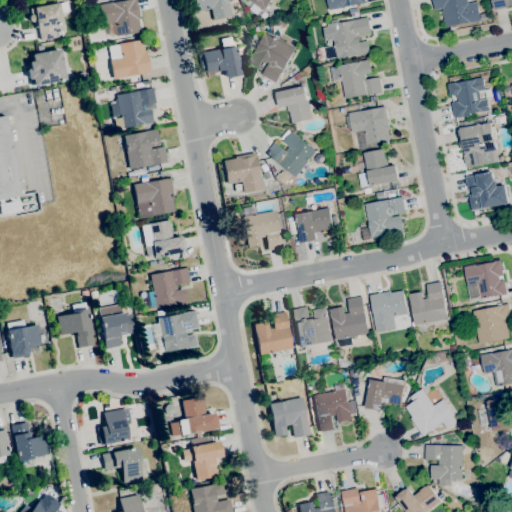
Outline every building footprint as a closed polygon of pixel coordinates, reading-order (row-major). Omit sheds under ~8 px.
[(116,36),(113,22),(102,24),(98,5),(123,0),(134,0),(138,19),(137,19),(139,31),(116,36)] [(199,20),(197,11),(195,11),(192,0),(227,0),(231,15),(212,19),(212,17),(199,20)] [(271,0),(265,10),(250,0),(271,0)] [(329,10),(326,0),(365,0),(366,3),(329,10)] [(446,27),(442,8),(434,10),(432,0),(467,0),(468,3),(477,1),(481,20),(446,27)] [(493,10),(491,0),(511,0),(511,2),(507,3),(508,7),(493,10)] [(39,40),(37,26),(34,26),(33,21),(30,21),(28,20),(27,19),(27,17),(28,15),(29,14),(29,8),(57,2),(63,30),(53,32),(54,37),(39,40)] [(253,16),(248,8),(253,5),(258,13),(253,16)] [(338,58),(335,44),(334,44),(333,39),(328,40),(328,39),(325,40),(323,28),(328,27),(327,24),(332,23),(332,21),(339,19),(339,21),(342,20),(342,22),(368,17),(372,33),(358,36),(358,38),(360,38),(360,42),(369,40),(371,52),(338,58)] [(276,83),(262,75),(269,63),(267,62),(263,69),(248,61),(265,32),(295,49),(276,83)] [(112,79),(108,60),(109,60),(107,46),(117,44),(117,43),(140,38),(143,51),(144,50),(149,73),(144,73),(112,79)] [(225,78),(223,70),(217,71),(216,69),(205,72),(201,53),(234,46),(240,74),(225,78)] [(30,85),(28,78),(27,78),(25,69),(28,68),(27,62),(32,61),(30,54),(58,48),(64,78),(30,85)] [(345,98),(339,64),(370,59),(373,72),(365,74),(366,79),(380,77),(382,92),(345,98)] [(82,80),(80,80),(78,78),(77,75),(78,73),(81,72),(83,72),(85,74),(86,77),(84,79),(82,80)] [(296,81),(292,76),(298,72),(301,77),(296,81)] [(454,118),(451,103),(458,101),(457,94),(450,95),(448,84),(483,77),(486,90),(478,91),(480,100),(487,99),(489,109),(470,113),(471,115),(454,118)] [(292,123),(290,111),(288,111),(287,105),(280,107),(276,92),(304,85),(312,118),(292,123)] [(106,133),(105,126),(115,124),(114,119),(120,118),(115,95),(151,88),(154,101),(140,104),(141,110),(149,109),(151,122),(149,122),(150,126),(139,128),(139,124),(115,129),(116,131),(106,133)] [(382,145),(382,141),(367,144),(365,134),(359,135),(359,131),(351,132),(350,129),(349,129),(346,116),(349,116),(348,113),(385,106),(389,127),(387,127),(390,139),(388,140),(389,144),(382,145)] [(0,213),(0,115),(5,115),(20,195),(15,196),(16,200),(18,200),(20,210),(0,213)] [(467,167),(466,164),(465,165),(463,155),(465,155),(464,149),(461,149),(459,141),(461,140),(459,130),(460,130),(460,128),(491,122),(496,150),(483,152),(485,164),(467,167)] [(127,169),(121,135),(154,129),(157,145),(147,147),(147,149),(162,146),(165,162),(127,169)] [(295,177),(266,153),(275,142),(286,150),(289,146),(284,142),(284,141),(281,138),(288,130),(291,132),(292,131),(323,156),(323,157),(324,158),(323,159),(324,160),(323,161),(324,161),(323,162),(324,163),(322,165),(321,166),(320,165),(319,166),(318,165),(318,166),(317,165),(316,166),(315,166),(315,167),(308,161),(295,177)] [(361,187),(358,174),(367,172),(364,153),(384,149),(386,160),(387,160),(388,166),(396,165),(399,180),(370,186),(370,185),(361,187)] [(242,193),(240,181),(225,184),(221,160),(233,158),(233,156),(255,152),(261,189),(242,193)] [(263,171),(259,166),(264,163),(267,168),(263,171)] [(344,174),(343,167),(350,166),(351,173),(344,174)] [(127,176),(126,172),(132,171),(131,170),(143,167),(145,173),(133,176),(133,175),(127,176)] [(284,184),(276,177),(279,172),(281,174),(283,171),(289,175),(288,177),(289,177),(284,184)] [(472,210),(469,195),(474,194),(473,190),(468,191),(465,177),(492,172),(494,181),(496,181),(497,187),(505,185),(508,203),(472,210)] [(138,217),(132,184),(168,177),(172,198),(170,198),(173,211),(138,217)] [(0,214),(37,208),(36,202),(29,203),(28,195),(15,197),(16,201),(0,203),(0,214)] [(364,239),(362,228),(370,227),(369,223),(368,223),(364,204),(402,197),(405,212),(392,215),(392,217),(401,215),(404,232),(364,239)] [(301,243),(296,214),(329,207),(333,227),(321,230),(321,231),(315,232),(317,240),(301,243)] [(266,250),(264,236),(258,237),(260,244),(247,247),(241,216),(274,210),(281,247),(266,250)] [(153,257),(152,256),(145,257),(139,226),(146,224),(167,220),(170,238),(179,236),(180,240),(181,239),(182,247),(181,248),(182,251),(153,257)] [(473,300),(470,285),(467,285),(464,266),(501,260),(503,275),(498,276),(499,280),(504,279),(507,294),(473,300)] [(147,309),(143,292),(151,290),(148,275),(185,267),(187,281),(174,284),(175,290),(182,288),(185,302),(171,305),(171,303),(147,309)] [(415,325),(409,294),(422,291),(424,299),(429,298),(426,284),(440,281),(447,318),(415,325)] [(449,297),(447,285),(452,284),(456,296),(449,297)] [(376,332),(370,294),(391,290),(391,292),(403,290),(408,314),(393,316),(395,328),(376,332)] [(341,346),(340,339),(336,340),(330,309),(343,306),(345,313),(350,312),(347,299),(362,296),(369,333),(351,337),(352,344),(341,346)] [(76,347),(73,331),(58,334),(54,316),(71,313),(70,305),(83,302),(84,309),(86,308),(91,334),(90,334),(92,344),(76,347)] [(105,348),(97,308),(119,304),(120,313),(123,312),(124,314),(129,313),(133,332),(117,335),(119,346),(105,348)] [(479,344),(473,310),(508,304),(511,318),(506,319),(509,338),(479,344)] [(311,353),(310,348),(304,349),(303,346),(297,347),(290,310),(307,306),(309,319),(315,318),(313,310),(326,308),(332,340),(330,341),(331,344),(325,345),(326,350),(311,353)] [(157,352),(151,324),(157,323),(156,318),(193,310),(196,327),(183,329),(184,335),(193,334),(195,346),(183,348),(183,347),(157,352)] [(258,354),(252,324),(265,321),(267,328),(272,327),(270,314),(284,311),(291,348),(258,354)] [(10,358),(9,354),(10,354),(5,323),(21,320),(23,327),(36,324),(38,335),(42,334),(43,340),(39,340),(39,344),(30,345),(31,347),(27,348),(28,355),(10,358)] [(511,382),(496,386),(493,372),(484,374),(480,355),(511,348),(511,382)] [(381,410),(365,408),(370,379),(383,381),(384,377),(404,380),(403,385),(404,385),(401,405),(382,402),(381,410)] [(319,432),(312,395),(335,391),(334,386),(344,384),(347,401),(354,399),(356,413),(350,414),(351,419),(338,421),(337,414),(331,416),(334,429),(319,432)] [(423,436),(411,418),(412,417),(405,407),(413,401),(410,397),(422,389),(433,406),(443,399),(454,415),(452,416),(457,422),(447,428),(443,422),(423,436)] [(511,427),(494,431),(493,429),(492,429),(490,419),(485,420),(483,409),(488,408),(487,401),(503,398),(502,394),(511,392),(511,408),(510,409),(511,421),(511,427)] [(170,436),(168,423),(176,421),(176,420),(183,418),(179,400),(200,396),(203,414),(212,412),(213,416),(214,416),(215,424),(214,424),(215,428),(170,436)] [(292,437),(289,424),(283,425),(285,433),(274,436),(267,403),(301,397),(308,434),(292,437)] [(167,415),(163,412),(162,408),(164,404),(169,403),(173,406),(174,410),(171,414),(167,415)] [(98,445),(94,427),(98,426),(103,425),(101,412),(121,408),(127,439),(98,445)] [(17,461),(9,425),(25,422),(27,432),(28,432),(29,438),(43,435),(44,442),(45,442),(47,453),(40,454),(40,456),(17,461)] [(194,479),(190,458),(185,459),(183,451),(190,450),(188,439),(209,435),(210,442),(218,440),(221,456),(212,457),(213,463),(215,476),(194,479)] [(451,485),(439,485),(439,479),(431,479),(431,465),(438,465),(438,460),(425,459),(425,444),(463,445),(462,479),(451,478),(451,485)] [(121,483),(119,467),(102,469),(100,453),(110,452),(110,450),(136,447),(140,480),(121,483)] [(191,511),(190,503),(191,503),(188,488),(220,482),(223,494),(214,496),(215,500),(214,500),(215,502),(228,499),(230,511),(191,511)] [(425,511),(406,511),(395,497),(399,495),(398,494),(405,489),(405,490),(408,487),(414,495),(420,491),(419,490),(425,485),(426,486),(429,484),(441,501),(425,511)] [(43,501),(40,490),(47,488),(49,500),(43,501)] [(345,511),(341,491),(357,488),(360,501),(362,501),(360,492),(375,489),(379,511),(345,511)] [(298,511),(297,504),(310,501),(311,508),(316,507),(314,494),(328,491),(331,511),(298,511)] [(115,511),(119,511),(118,506),(119,506),(117,498),(137,494),(140,511),(115,511)] [(19,511),(25,505),(30,509),(38,499),(54,511),(53,511),(19,511)]
